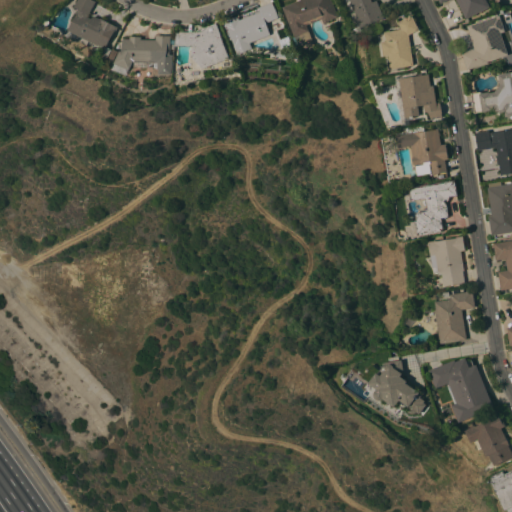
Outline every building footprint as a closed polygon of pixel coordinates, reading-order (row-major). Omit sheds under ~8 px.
[(97,43),(93,51),(64,37),(69,29),(70,29),(79,13),(78,12),(80,8),(76,6),(78,0),(95,0),(97,1),(89,16),(93,18),(95,15),(102,18),(102,17),(120,26),(118,30),(116,30),(108,46),(114,49),(115,48),(120,50),(115,62),(110,59),(110,60),(109,60),(102,56),(106,48),(97,43)] [(297,0),(331,0),(338,16),(329,20),(329,21),(324,24),(322,18),(307,24),(315,44),(305,48),(300,34),(295,36),(283,6),(297,0)] [(372,0),(373,1),(377,0),(384,17),(362,27),(350,0),(372,0)] [(488,0),(489,2),(491,6),(482,11),(482,10),(467,18),(457,0),(446,0),(441,3),(439,0),(488,0)] [(251,42),(253,48),(239,54),(235,45),(236,45),(226,21),(239,16),(240,19),(260,11),(258,7),(272,1),(278,17),(266,22),(271,34),(251,42)] [(385,31),(402,29),(398,22),(412,14),(419,29),(409,34),(414,64),(405,66),(405,68),(398,70),(397,67),(391,68),(389,55),(384,55),(381,41),(386,40),(385,31)] [(501,14),(507,31),(502,32),(509,54),(489,61),(489,62),(468,69),(463,53),(475,49),(467,25),(501,14)] [(177,32),(181,32),(181,31),(193,32),(216,22),(230,57),(229,58),(232,65),(206,70),(207,77),(179,81),(177,70),(176,70),(176,45),(177,32)] [(121,51),(124,51),(125,38),(131,38),(131,36),(143,36),(143,39),(157,39),(157,34),(172,35),(171,54),(175,54),(174,74),(161,73),(161,68),(136,68),(128,76),(114,69),(117,63),(117,62),(121,51)] [(471,93),(481,91),(481,93),(491,91),(491,92),(497,91),(502,84),(500,73),(511,71),(511,117),(507,118),(506,112),(497,114),(496,109),(484,111),(483,110),(475,112),(471,93)] [(429,73),(431,85),(434,85),(437,102),(440,102),(443,116),(429,118),(428,111),(426,112),(425,105),(417,106),(419,117),(408,118),(406,107),(405,108),(400,78),(429,73)] [(442,144),(446,143),(449,158),(445,159),(448,172),(445,172),(445,171),(433,174),(431,163),(432,172),(419,175),(417,165),(425,164),(425,162),(416,164),(412,145),(400,147),(398,135),(408,133),(407,128),(425,125),(426,131),(439,128),(442,144)] [(490,130),(490,132),(511,128),(511,172),(500,175),(495,146),(478,149),(475,132),(490,130)] [(494,148),(477,149),(479,170),(495,169),(494,148)] [(485,183),(487,183),(486,180),(498,178),(499,181),(511,178),(511,227),(489,231),(486,212),(489,212),(485,183)] [(441,217),(444,230),(419,235),(416,219),(417,219),(416,212),(421,212),(421,210),(428,208),(426,198),(412,200),(410,187),(455,179),(458,195),(450,196),(449,198),(448,200),(447,201),(449,216),(441,217)] [(439,272),(434,273),(433,267),(428,241),(435,240),(435,241),(457,237),(463,236),(465,250),(461,250),(464,270),(463,270),(465,282),(444,285),(442,273),(439,274),(439,272)] [(511,287),(501,289),(498,271),(508,270),(506,258),(496,260),(494,243),(511,240),(511,287)] [(451,298),(450,293),(473,290),(475,307),(462,309),(467,339),(440,343),(435,309),(436,309),(435,301),(451,298)] [(456,359),(456,361),(466,357),(470,367),(477,364),(494,407),(460,421),(453,405),(458,403),(450,382),(437,387),(430,370),(456,359)] [(419,411),(418,412),(416,413),(413,413),(412,412),(411,410),(410,409),(410,407),(410,405),(403,399),(398,406),(387,398),(386,399),(384,400),(382,399),(380,398),(379,397),(378,395),(378,393),(378,392),(381,389),(372,382),(380,372),(381,372),(387,364),(386,362),(404,359),(407,376),(410,378),(409,380),(420,388),(419,389),(425,393),(423,396),(427,400),(426,402),(429,404),(422,413),(419,411)] [(483,448),(480,449),(476,441),(479,439),(472,442),(466,430),(476,424),(477,425),(493,417),(492,416),(500,412),(506,425),(502,427),(510,444),(509,445),(511,450),(511,456),(495,466),(489,455),(487,456),(483,448)] [(511,511),(510,511),(509,509),(507,510),(492,480),(494,479),(493,476),(505,470),(506,473),(511,470),(511,511)]
